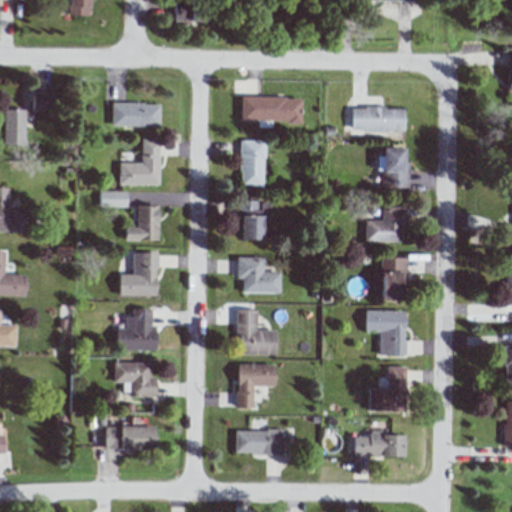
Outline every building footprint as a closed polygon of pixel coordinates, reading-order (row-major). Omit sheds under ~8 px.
[(86,0),(66,0),(66,15),(86,16),(86,0)] [(172,21),(208,21),(208,2),(172,3),(172,21)] [(29,111),(52,111),(52,93),(30,93),(29,111)] [(239,120),(256,120),(256,127),(270,127),(270,122),(299,122),(300,98),(239,97),(239,120)] [(158,104),(110,103),(109,125),(157,126),(158,104)] [(403,109),(350,107),(349,130),(403,131),(403,109)] [(1,145),(23,145),(23,110),(1,109),(1,145)] [(117,163),(117,184),(157,185),(157,140),(139,139),(139,163),(117,163)] [(262,186),(262,141),(239,140),(238,186),(262,186)] [(380,188),(407,188),(408,162),(403,162),(403,148),(381,148),(380,188)] [(0,231),(25,231),(25,210),(6,210),(6,187),(0,187),(0,231)] [(125,207),(125,191),(99,191),(99,207),(125,207)] [(261,240),(261,221),(268,221),(268,203),(257,203),(258,200),(239,200),(238,239),(261,240)] [(156,205),(135,206),(135,227),(123,227),(124,241),(157,240),(156,205)] [(408,207),(381,206),(380,221),(364,221),(363,241),(401,242),(401,227),(407,228),(408,207)] [(0,295),(24,296),(24,275),(2,274),(3,250),(0,249),(0,295)] [(155,296),(155,253),(131,252),(130,274),(117,274),(116,295),(155,296)] [(262,258),(236,257),(235,278),(241,278),(241,292),(278,293),(279,272),(262,272),(262,258)] [(405,258),(379,257),(379,274),(370,274),(370,289),(379,289),(379,300),(404,301),(405,258)] [(511,304),(511,268),(505,268),(504,283),(501,283),(500,305),(511,304)] [(150,309),(132,308),(131,316),(124,316),(123,329),(114,328),(114,349),(154,350),(154,327),(149,327),(150,309)] [(238,354),(274,355),(274,330),(255,330),(255,309),(235,309),(235,335),(238,335),(238,354)] [(377,356),(404,355),(403,310),(363,311),(364,332),(377,332),(377,356)] [(0,345),(13,345),(14,325),(0,324),(0,345)] [(511,345),(504,345),(503,383),(511,382),(511,345)] [(149,363),(112,362),(112,382),(122,382),(121,395),(154,396),(154,377),(149,377),(149,363)] [(235,408),(251,408),(251,386),(273,386),(273,364),(235,365),(235,408)] [(404,412),(405,367),(386,367),(385,388),(368,388),(367,411),(404,412)] [(504,447),(511,446),(511,401),(503,402),(504,447)] [(103,426),(103,449),(153,449),(153,427),(103,426)] [(281,454),(282,431),(234,430),(233,453),(281,454)] [(403,456),(403,436),(352,434),(352,455),(403,456)]
